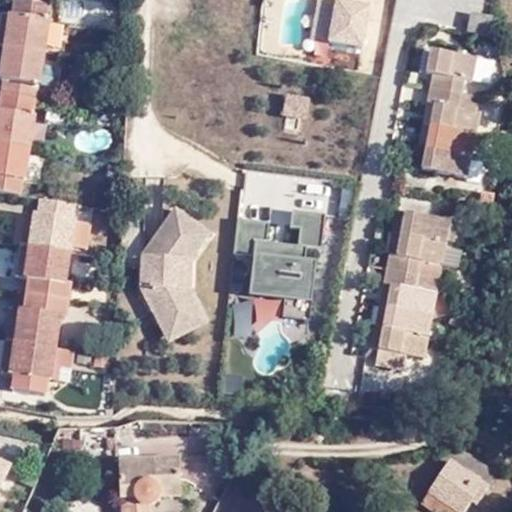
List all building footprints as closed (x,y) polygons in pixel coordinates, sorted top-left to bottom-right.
[(4,105),(0,128),(0,187),(25,192),(27,174),(33,175),(42,112),(37,113),(42,79),(50,80),(60,17),(53,15),(56,2),(41,0),(22,0),(21,13),(18,12),(7,75),(13,76),(8,106),(4,105)] [(0,73),(7,75),(18,12),(6,9),(0,47),(0,73)] [(468,37),(484,39),(488,20),(471,16),(470,26),(468,37)] [(343,46),(310,44),(309,62),(342,64),(343,46)] [(430,92),(465,99),(468,87),(474,88),(480,62),(432,53),(428,76),(434,77),(430,92)] [(281,92),(280,116),(305,118),(306,94),(281,92)] [(461,116),(465,99),(430,92),(427,108),(437,110),(432,132),(476,140),(480,120),(461,116)] [(422,130),(432,132),(437,110),(427,108),(422,130)] [(471,164),(476,140),(432,132),(427,155),(471,164)] [(468,181),(471,164),(427,155),(423,173),(468,181)] [(26,307),(16,372),(18,373),(16,388),(49,394),(52,379),(60,379),(69,314),(64,314),(69,278),(75,278),(84,217),(79,216),(81,200),(51,196),(49,211),(43,210),(33,274),(36,275),(32,308),(26,307)] [(147,252),(147,257),(189,262),(189,257),(196,256),(213,231),(180,207),(147,252)] [(33,274),(43,210),(31,209),(20,272),(33,274)] [(265,315),(308,318),(313,252),(320,253),(324,212),(291,209),(289,242),(266,240),(268,221),(237,218),(234,254),(242,254),(236,333),(263,335),(265,315)] [(449,223),(397,212),(395,221),(391,240),(444,249),(449,223)] [(439,271),(440,265),(444,249),(391,240),(386,262),(430,270),(439,271)] [(455,267),(459,253),(444,249),(440,265),(455,267)] [(189,262),(147,257),(145,285),(166,327),(177,326),(202,313),(188,288),(189,262)] [(177,326),(202,325),(211,320),(195,289),(197,263),(189,262),(188,288),(202,313),(177,326)] [(383,277),(428,285),(430,270),(386,262),(383,277)] [(223,287),(225,267),(205,265),(202,286),(223,287)] [(376,311),(429,323),(435,297),(426,296),(428,285),(383,277),(376,311)] [(465,305),(469,292),(455,290),(452,303),(465,305)] [(4,371),(16,372),(26,307),(15,305),(4,371)] [(371,335),(425,345),(429,323),(376,311),(371,335)] [(173,339),(202,325),(177,326),(168,331),(173,339)] [(422,359),(425,345),(371,335),(368,351),(375,351),(373,363),(398,368),(401,356),(422,359)] [(343,374),(360,377),(363,359),(347,356),(343,374)] [(155,511),(155,506),(167,506),(167,496),(186,496),(186,457),(123,458),(124,511),(155,511)] [(0,464),(0,493),(11,471),(0,464)] [(490,488),(451,464),(425,506),(433,511),(466,511),(472,503),(480,507),(490,488)] [(243,495),(234,511),(272,511),(257,500),(243,495)]
